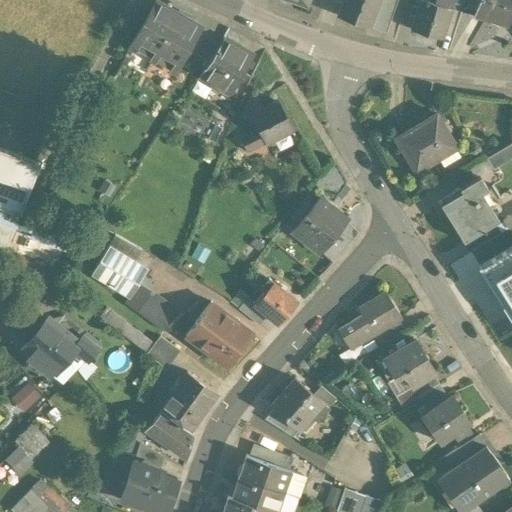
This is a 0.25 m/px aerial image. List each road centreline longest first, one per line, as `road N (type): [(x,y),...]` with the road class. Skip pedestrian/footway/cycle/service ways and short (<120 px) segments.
road 1 (residential): [(187,511),(203,463),(269,364),(395,225)]
road 2 (residential): [(511,404),(395,225)]
road 3 (residential): [(395,225),(339,129),(349,55)]
road 4 (residential): [(349,55),(511,81)]
road 5 (residential): [(201,0),(349,55)]
